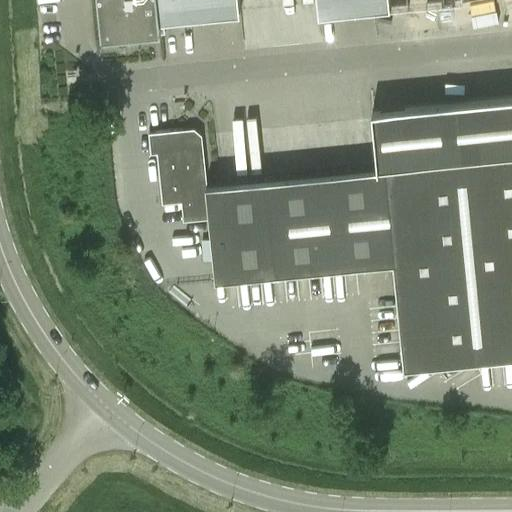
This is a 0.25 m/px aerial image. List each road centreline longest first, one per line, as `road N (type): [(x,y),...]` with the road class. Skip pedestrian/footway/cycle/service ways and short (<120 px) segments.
road 1 (secondary): [(511,511),(337,510),(234,491),(169,459),(94,407)]
road 2 (unclassified): [(107,89),(511,46)]
road 3 (secondary): [(94,407),(15,291),(0,242)]
road 4 (unclassified): [(94,407),(16,511)]
